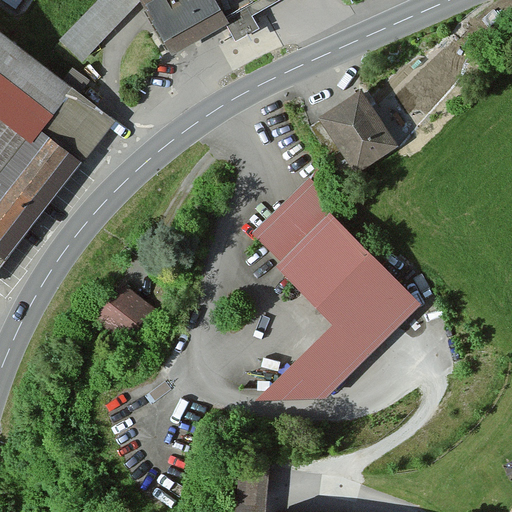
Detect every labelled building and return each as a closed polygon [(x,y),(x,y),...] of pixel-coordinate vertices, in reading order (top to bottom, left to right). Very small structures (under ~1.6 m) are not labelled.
[(85,65),(140,8),(135,0),(106,0),(63,44),(85,65)] [(147,0),(180,60),(229,32),(238,49),(264,34),(254,16),(284,0),(147,0)] [(69,81),(0,27),(0,253),(2,254),(79,156),(90,164),(121,125),(84,96),(93,86),(76,73),(69,81)] [(324,124),(359,182),(403,154),(368,97),(324,124)] [(343,330),(265,404),(329,405),(427,311),(338,217),(284,268),(343,330)] [(95,318),(130,349),(160,315),(125,284),(95,318)]
